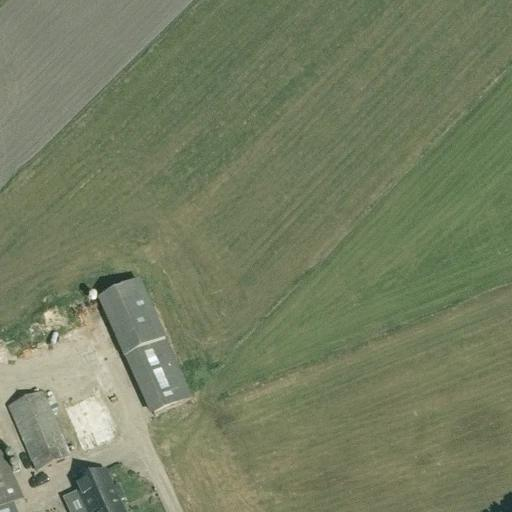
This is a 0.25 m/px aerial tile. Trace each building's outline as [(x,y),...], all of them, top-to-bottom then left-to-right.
[(195,401),(144,283),(107,299),(158,417),(195,401)] [(92,376),(61,386),(83,450),(114,440),(92,376)] [(71,458),(43,394),(10,409),(38,473),(71,458)] [(0,511),(23,501),(0,448),(0,511)] [(82,504),(85,511),(121,511),(112,491),(82,504)]
